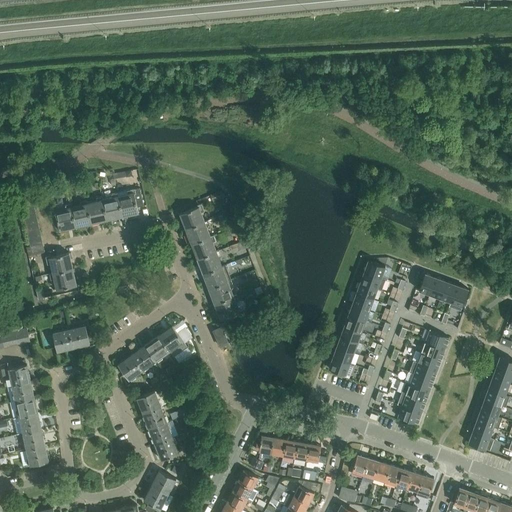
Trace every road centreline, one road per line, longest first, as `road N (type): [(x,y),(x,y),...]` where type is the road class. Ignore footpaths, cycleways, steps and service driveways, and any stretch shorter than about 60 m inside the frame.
road 1 (motorway): [(0,29),(314,0)]
road 2 (residential): [(69,474),(78,494),(92,498),(130,486),(140,470),(103,361)]
road 3 (residential): [(183,302),(185,277),(158,229),(55,245)]
road 4 (residential): [(103,361),(60,383),(69,474)]
road 5 (residential): [(249,411),(225,393),(183,302)]
road 6 (residential): [(356,423),(398,309)]
